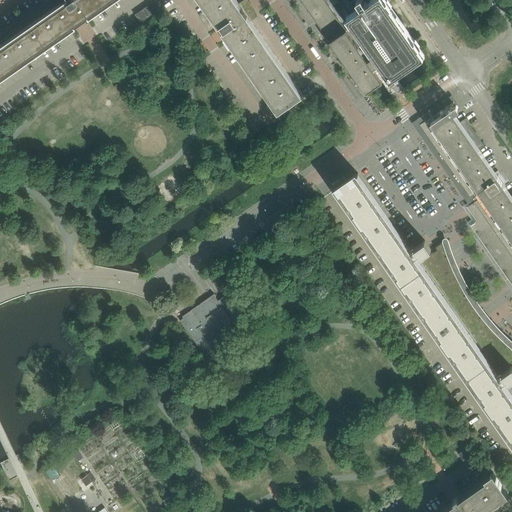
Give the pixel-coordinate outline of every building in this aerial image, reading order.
[(58,0),(61,3),(0,45),(0,78),(81,22),(112,0),(58,0)] [(161,9),(158,5),(154,0),(136,13),(142,22),(161,9)] [(200,0),(279,112),(304,95),(237,0),(200,0)] [(358,22),(346,30),(325,0),(301,0),(366,93),(372,88),(382,82),(371,65),(377,61),(381,58),(392,73),(419,53),(425,49),(391,0),(343,0),(350,10),(358,22)] [(441,110),(420,124),(474,202),(467,207),(477,220),(475,231),(511,284),(511,195),(510,197),(477,150),(479,148),(484,145),(465,118),(461,121),(458,123),(452,114),(459,109),(453,101),(441,110)] [(409,251),(356,175),(359,173),(358,172),(334,189),(335,190),(338,188),(408,288),(511,437),(511,399),(503,386),(511,379),(511,365),(496,377),(415,260),(431,249),(425,240),(409,251)] [(425,253),(415,260),(421,269),(428,279),(490,368),(496,377),(509,368),(507,365),(511,361),(511,346),(505,340),(496,332),(488,323),(481,314),(475,305),(469,297),(463,287),(457,276),(452,265),(448,254),(449,253),(442,243),(436,247),(438,250),(427,257),(425,253)] [(241,311),(243,309),(230,291),(218,299),(214,293),(191,309),(193,311),(180,320),(203,353),(205,352),(211,359),(228,347),(223,340),(248,322),(241,311)] [(463,460),(471,454),(466,448),(459,453),(463,460)] [(78,450),(74,454),(79,460),(83,457),(78,450)] [(54,466),(46,471),(52,481),(60,476),(54,466)] [(91,472),(87,474),(92,482),(96,479),(91,472)] [(481,511),(508,494),(493,472),(484,478),(485,479),(460,496),(458,498),(457,496),(453,499),(454,501),(452,502),(437,511),(481,511)] [(86,485),(92,481),(87,475),(82,478),(86,485)]
